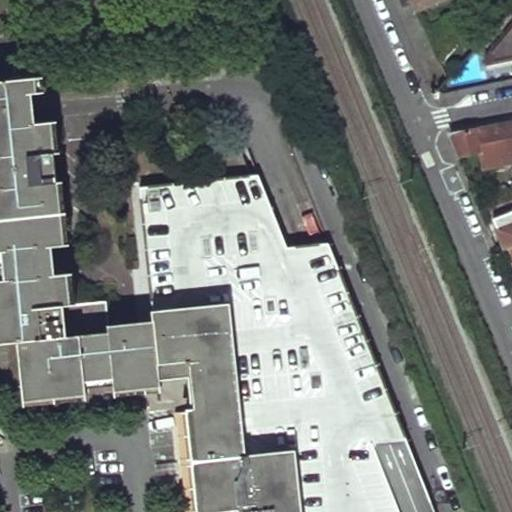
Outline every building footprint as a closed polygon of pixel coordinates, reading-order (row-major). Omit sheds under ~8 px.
[(410,0),(414,11),(436,3),(434,0),(410,0)] [(425,28),(440,65),(458,47),(447,19),(425,28)] [(511,28),(491,52),(494,64),(511,60),(511,28)] [(37,78),(0,81),(0,100),(33,96),(39,95),(37,78)] [(33,96),(0,100),(0,128),(36,125),(34,109),(33,96)] [(511,122),(447,135),(457,158),(477,153),(481,170),(511,162),(511,122)] [(221,179),(141,188),(154,307),(155,319),(146,320),(128,323),(108,325),(105,301),(69,305),(66,274),(56,275),(52,247),(64,246),(50,124),(36,125),(0,128),(0,300),(5,347),(18,345),(23,391),(114,382),(115,390),(115,394),(134,392),(153,390),(162,389),(162,385),(162,382),(189,377),(193,410),(188,411),(188,414),(198,511),(430,511),(328,238),(286,244),(259,175),(221,179)] [(511,213),(492,221),(505,252),(508,250),(511,248),(511,213)] [(114,382),(23,391),(24,399),(24,403),(114,395),(115,394),(115,390),(114,382)] [(181,415),(176,416),(185,511),(198,511),(188,414),(181,415)]
